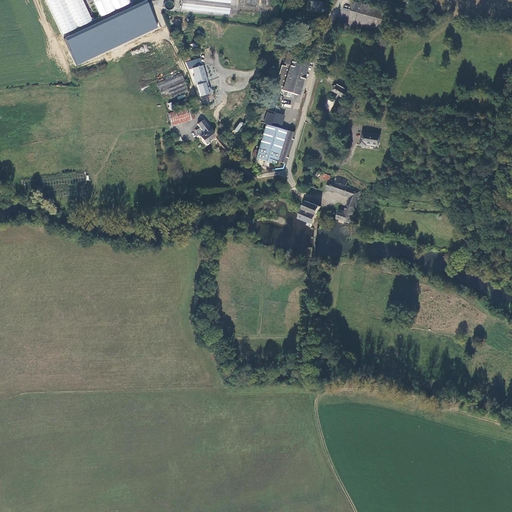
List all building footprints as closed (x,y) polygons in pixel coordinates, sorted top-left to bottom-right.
[(91,0),(98,17),(128,5),(126,0),(45,0),(60,35),(90,22),(81,0),(91,0)] [(169,0),(164,4),(169,9),(174,5),(169,0)] [(229,0),(180,0),(180,10),(228,15),(229,0)] [(322,4),(322,3),(312,0),(310,10),(322,13),(323,10),(321,10),(322,4)] [(348,27),(359,30),(380,36),(387,10),(356,1),(348,27)] [(274,87),(297,95),(307,63),(304,62),(305,59),(300,58),(299,60),(297,59),(298,55),(294,54),(295,50),(291,49),(288,51),(284,64),(289,65),(289,66),(282,65),(274,87)] [(189,70),(191,69),(192,69),(186,50),(181,52),(189,70)] [(202,81),(205,80),(201,66),(192,69),(191,69),(194,76),(192,77),(195,86),(196,85),(199,97),(206,95),(203,85),(202,81)] [(182,73),(156,82),(160,92),(168,90),(170,98),(188,91),(182,73)] [(352,93),(356,85),(349,81),(345,89),(337,85),(334,91),(349,101),(353,94),(352,93)] [(329,97),(324,108),(330,111),(335,100),(329,97)] [(166,108),(168,114),(175,112),(173,106),(166,108)] [(186,108),(190,120),(195,118),(192,107),(186,108)] [(168,114),(172,125),(190,120),(186,108),(175,112),(168,114)] [(264,109),(260,122),(265,124),(270,125),(274,112),(264,109)] [(214,136),(203,120),(197,124),(200,127),(195,131),(203,144),(214,136)] [(238,133),(243,124),(239,122),(234,131),(238,133)] [(294,134),(270,125),(265,124),(254,157),(274,164),(275,161),(284,164),(294,134)] [(229,139),(235,133),(234,131),(227,137),(229,139)] [(368,144),(380,146),(381,135),(363,132),(361,145),(368,146),(368,144)] [(497,187),(502,171),(498,170),(494,186),(497,187)] [(320,178),(329,181),(329,180),(330,176),(322,173),(320,178)] [(340,210),(337,219),(351,223),(355,208),(357,209),(359,204),(357,203),(361,191),(346,186),(348,181),(338,177),(336,182),(329,180),(329,181),(327,189),(349,198),(345,211),(340,210)] [(321,207),(307,201),(300,219),(313,225),(316,219),(317,215),(321,207)]
